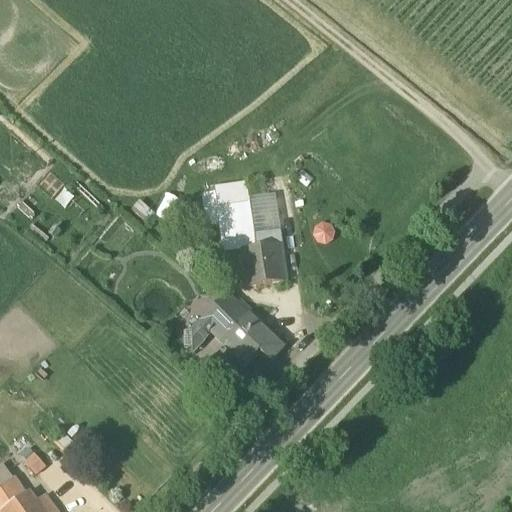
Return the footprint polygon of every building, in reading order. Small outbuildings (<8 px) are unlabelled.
[(219,196),(221,209),(247,205),(245,192),(219,196)] [(211,238),(225,236),(221,209),(219,196),(205,198),(211,238)] [(254,249),(262,248),(261,240),(279,237),(273,201),(247,205),(251,231),(254,249)] [(221,209),(225,236),(234,234),(251,231),(247,205),(221,209)] [(334,242),(332,224),(312,227),(315,246),(334,242)] [(236,245),(237,252),(251,250),(254,249),(251,231),(234,234),(236,245)] [(227,247),(236,245),(234,234),(225,236),(227,247)] [(280,245),(279,237),(261,240),(262,248),(280,245)] [(251,250),(256,286),(286,282),(280,245),(262,248),(254,249),(251,250)] [(237,252),(240,272),(241,279),(243,289),(256,286),(251,250),(237,252)] [(219,344),(246,318),(243,314),(225,297),(199,323),(210,334),(219,344)] [(219,344),(244,368),(259,353),(270,364),(286,347),(250,314),(246,318),(219,344)] [(191,332),(191,354),(195,350),(210,334),(199,323),(191,332)] [(198,377),(214,394),(227,383),(195,350),(191,354),(191,367),(198,377)] [(230,380),(227,383),(214,394),(231,413),(247,399),(230,380)] [(32,454),(21,464),(34,479),(45,469),(32,454)] [(0,488),(12,481),(1,466),(0,466),(0,488)] [(0,488),(0,511),(25,495),(15,479),(12,481),(0,488)] [(0,511),(52,511),(43,499),(37,502),(30,492),(25,495),(0,511)]
